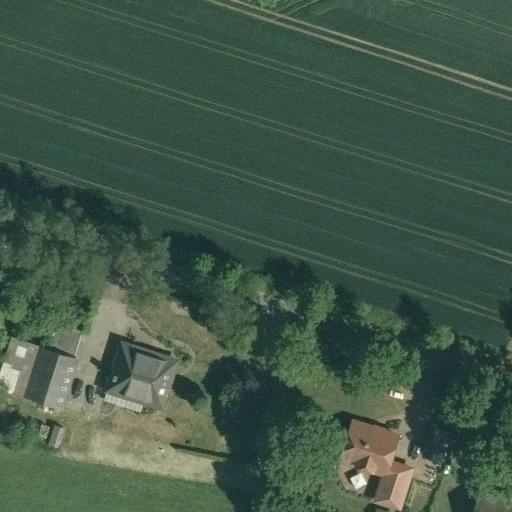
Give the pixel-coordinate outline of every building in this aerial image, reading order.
[(82,332),(57,324),(49,349),(75,357),(82,332)] [(176,362),(122,345),(108,391),(162,407),(176,362)] [(49,349),(42,347),(26,397),(61,408),(76,358),(49,349)] [(376,428),(355,422),(342,459),(386,473),(389,461),(398,435),(384,431),(384,433),(375,430),(376,428)] [(436,428),(426,447),(441,454),(451,435),(436,428)] [(412,469),(389,461),(386,473),(377,499),(400,506),(412,469)] [(511,511),(511,498),(482,489),(477,505),(483,506),(480,511),(511,511)]
